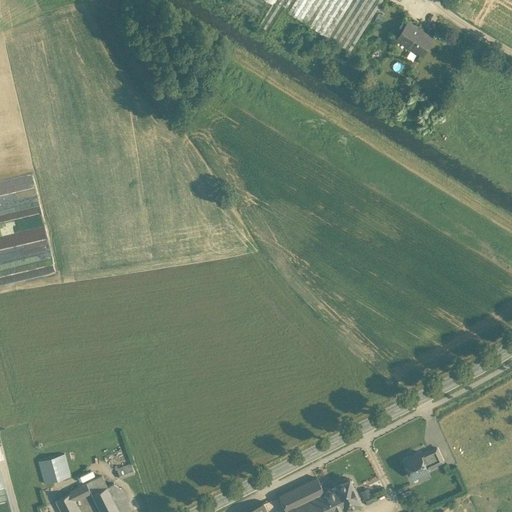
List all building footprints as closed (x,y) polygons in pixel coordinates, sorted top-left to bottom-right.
[(219,0),(271,32),(284,10),(290,13),(298,0),(219,0)] [(298,0),(290,13),(350,51),(381,0),(298,0)] [(431,36),(408,22),(398,38),(421,52),(431,36)] [(24,422),(0,336),(0,419),(2,428),(24,422)] [(53,415),(28,422),(46,488),(71,481),(53,415)] [(437,447),(428,451),(431,456),(429,456),(434,465),(443,460),(437,447)] [(428,451),(422,454),(420,451),(404,459),(412,475),(415,476),(427,471),(428,468),(434,465),(429,456),(431,456),(428,451)] [(131,462),(115,468),(118,478),(134,472),(131,462)] [(102,476),(87,484),(90,491),(91,493),(107,486),(102,476)] [(317,477),(279,495),(286,511),(333,511),(323,490),(317,477)] [(348,478),(345,477),(342,478),(341,481),(333,485),(333,486),(323,490),(333,511),(337,511),(344,509),(350,507),(359,502),(361,502),(349,478),(348,478)] [(124,511),(132,509),(118,480),(107,486),(120,511),(124,511)] [(87,484),(71,492),(74,499),(90,491),(87,484)] [(120,511),(107,486),(91,493),(100,511),(120,511)] [(80,511),(74,499),(71,492),(56,499),(61,511),(80,511)] [(267,511),(263,502),(241,511),(267,511)] [(359,502),(350,507),(352,511),(362,507),(359,502)]
